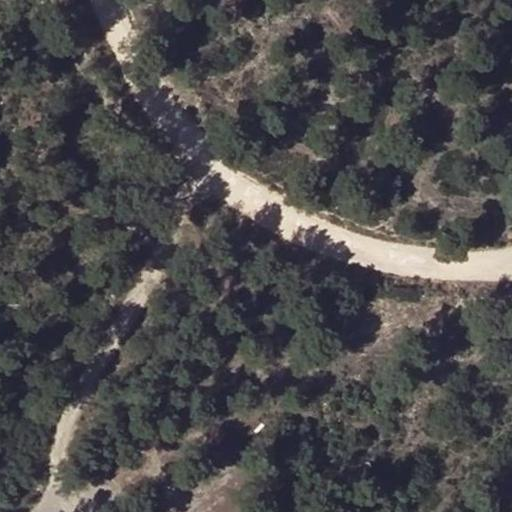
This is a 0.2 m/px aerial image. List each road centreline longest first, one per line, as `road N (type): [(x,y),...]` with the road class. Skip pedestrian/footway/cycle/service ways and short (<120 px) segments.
road 1 (track): [(511,263),(482,270),(372,257),(230,190),(129,65),(105,0)]
road 2 (track): [(197,149),(128,289),(60,459),(22,511)]
